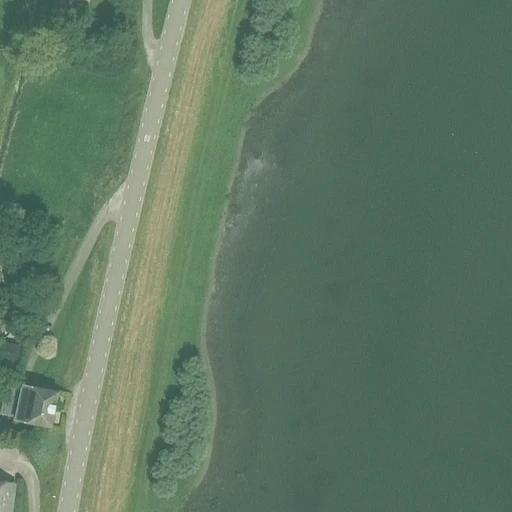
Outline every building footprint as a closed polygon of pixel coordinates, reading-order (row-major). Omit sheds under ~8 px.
[(69,26),(74,0),(52,0),(48,22),(69,26)] [(0,343),(0,360),(16,364),(20,348),(0,343)] [(0,371),(0,374),(3,387),(18,383),(14,368),(0,371)] [(24,420),(24,422),(51,428),(58,392),(31,386),(31,388),(23,386),(16,418),(24,420)] [(0,511),(14,511),(16,480),(0,478),(0,511)]
